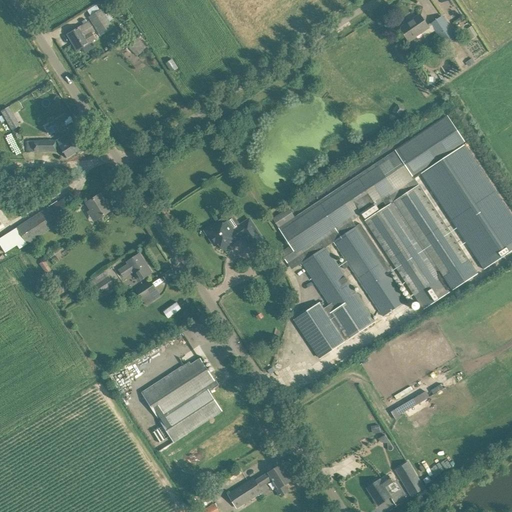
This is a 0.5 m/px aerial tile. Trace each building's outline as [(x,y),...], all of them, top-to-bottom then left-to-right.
[(101,9),(88,17),(99,35),(112,27),(101,9)] [(428,27),(426,23),(420,15),(400,28),(409,41),(428,27)] [(457,37),(448,25),(442,16),(431,24),(446,45),(457,37)] [(75,29),(67,34),(76,50),(85,45),(89,43),(94,40),(93,38),(91,34),(94,32),(88,22),(79,27),(75,29)] [(140,35),(129,44),(138,54),(148,44),(140,35)] [(468,66),(475,62),(472,58),(465,62),(468,66)] [(172,60),(167,63),(172,71),(178,68),(172,60)] [(435,88),(436,77),(428,76),(427,87),(435,88)] [(8,107),(0,111),(4,118),(11,113),(8,107)] [(10,117),(15,126),(33,117),(27,107),(10,117)] [(68,114),(61,119),(62,120),(65,125),(72,121),(69,115),(68,114)] [(289,208),(273,218),(279,227),(291,246),(280,252),(288,263),(290,262),(294,269),(302,263),(330,305),(324,308),(320,302),(295,319),(320,358),(375,322),(358,295),(327,247),(333,243),(345,261),(340,264),(343,269),(348,265),(382,316),(405,301),(388,275),(393,272),(361,224),(357,227),(353,220),(383,200),(387,207),(367,220),(416,295),(425,309),(478,274),(469,260),(419,185),(395,201),(391,195),(415,178),(421,174),(484,269),(511,250),(511,216),(446,117),(441,120),(395,150),(396,151),(295,218),(295,217),(289,208)] [(50,126),(55,134),(62,130),(56,122),(50,126)] [(67,133),(56,140),(59,145),(58,145),(66,158),(79,150),(80,151),(82,151),(84,150),(85,149),(86,148),(85,146),(90,143),(82,130),(70,138),(67,133)] [(29,152),(42,152),(56,151),(56,140),(25,141),(26,152),(29,151),(29,152)] [(56,202),(0,237),(0,245),(5,253),(17,246),(18,248),(26,243),(58,222),(58,221),(81,206),(80,205),(72,193),(64,198),(57,203),(56,202)] [(92,221),(100,217),(108,211),(102,202),(103,201),(99,194),(87,202),(91,209),(87,212),(92,221)] [(252,247),(260,242),(263,240),(250,219),(238,227),(239,229),(235,231),(228,221),(225,223),(218,228),(215,224),(205,231),(215,245),(219,243),(224,250),(239,239),(238,238),(243,234),(252,247)] [(140,280),(143,278),(152,273),(139,254),(128,262),(130,264),(120,270),(124,276),(133,270),(140,280)] [(51,269),(44,259),(38,263),(45,273),(51,269)] [(97,283),(94,286),(99,294),(113,284),(105,272),(95,279),(97,283)] [(143,299),(156,290),(150,281),(136,290),(143,299)] [(208,392),(219,385),(215,378),(213,380),(200,359),(191,365),(189,363),(142,393),(174,442),(221,411),(208,392)] [(441,384),(430,390),(433,394),(443,388),(441,384)] [(422,393),(396,408),(400,414),(426,399),(422,393)] [(379,425),(371,427),(372,435),(381,433),(379,425)] [(385,434),(378,439),(380,441),(381,442),(383,443),(385,443),(388,443),(388,450),(389,450),(391,451),(392,450),(393,449),(393,448),(385,434)] [(421,484),(412,470),(407,462),(396,470),(400,477),(409,492),(412,496),(424,489),(421,484)] [(254,478),(229,494),(237,507),(262,491),(260,487),(267,483),(273,480),(279,489),(276,491),(280,498),(289,492),(285,485),(291,481),(281,465),(272,470),(263,476),(256,481),(254,478)] [(378,505),(390,497),(384,487),(391,482),(387,475),(379,480),(367,488),(378,505)] [(200,511),(219,511),(214,503),(200,511)]
